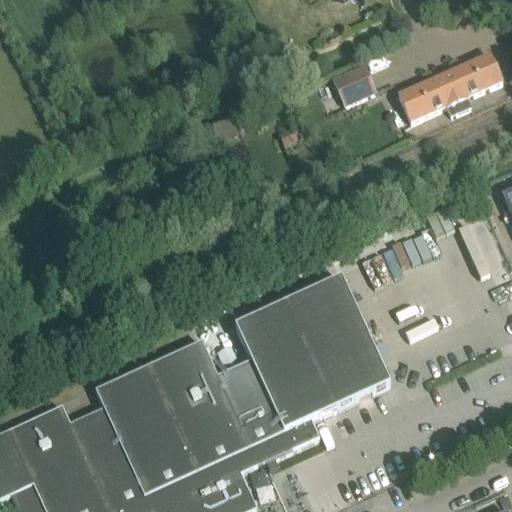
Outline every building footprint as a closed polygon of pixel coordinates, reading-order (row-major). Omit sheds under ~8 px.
[(444,80),(461,117),(470,113),(467,105),(467,103),(492,92),(502,88),(490,60),(470,68),(470,69),(444,80)] [(363,71),(333,85),(345,111),(375,98),(363,71)] [(451,122),(461,117),(444,80),(418,92),(418,91),(399,100),(411,128),(421,124),(421,123),(446,112),(447,114),(448,114),(451,122)] [(299,128),(278,138),(285,152),(306,142),(299,128)] [(511,223),(511,195),(501,200),(511,223)] [(382,270),(372,272),(375,294),(386,292),(382,270)] [(256,511),(241,479),(320,443),(312,426),(390,390),(342,284),(235,332),(251,367),(218,383),(202,348),(95,397),(103,414),(70,429),(62,412),(0,440),(0,505),(11,501),(16,511),(256,511)]
